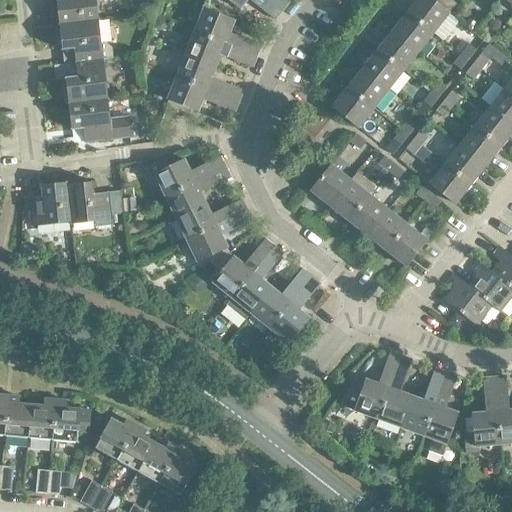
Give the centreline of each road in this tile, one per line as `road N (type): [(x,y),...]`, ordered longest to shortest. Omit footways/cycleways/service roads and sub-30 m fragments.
road 1 (tertiary): [(256,431),(190,383),(140,360),(0,322)]
road 2 (residential): [(353,312),(345,280),(266,212),(243,160),(244,141)]
road 3 (residential): [(34,168),(197,140),(244,141)]
road 4 (residential): [(388,327),(511,181)]
road 5 (residential): [(244,141),(279,50),(313,0)]
road 6 (residential): [(256,431),(353,312)]
road 7 (tertiary): [(358,511),(256,431)]
road 8 (residential): [(388,327),(468,356),(511,356)]
